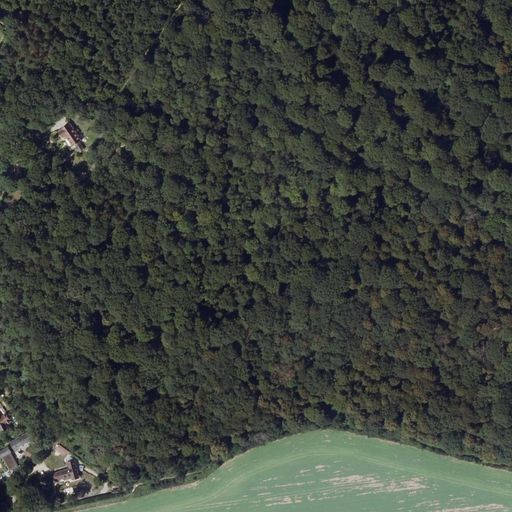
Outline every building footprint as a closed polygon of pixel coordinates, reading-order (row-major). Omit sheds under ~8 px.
[(82,140),(70,123),(61,129),(62,130),(59,132),(63,138),(64,137),(65,139),(68,138),(74,146),(82,140)] [(80,143),(76,146),(80,152),(84,150),(80,143)] [(0,412),(0,429),(2,432),(8,428),(6,424),(11,420),(7,414),(3,416),(0,412)] [(11,478),(23,471),(11,449),(14,447),(15,449),(34,438),(31,432),(28,434),(27,432),(10,442),(12,445),(10,447),(9,446),(0,451),(0,461),(5,472),(7,471),(11,478)] [(34,451),(28,448),(25,453),(31,457),(34,451)] [(53,473),(54,476),(53,477),(54,483),(58,482),(58,480),(64,478),(64,480),(73,477),(73,479),(80,477),(78,470),(80,470),(82,470),(83,466),(80,466),(77,467),(75,460),(74,460),(73,459),(73,458),(72,458),(71,457),(70,458),(69,458),(69,459),(68,460),(69,461),(69,462),(68,462),(70,468),(53,473)]
